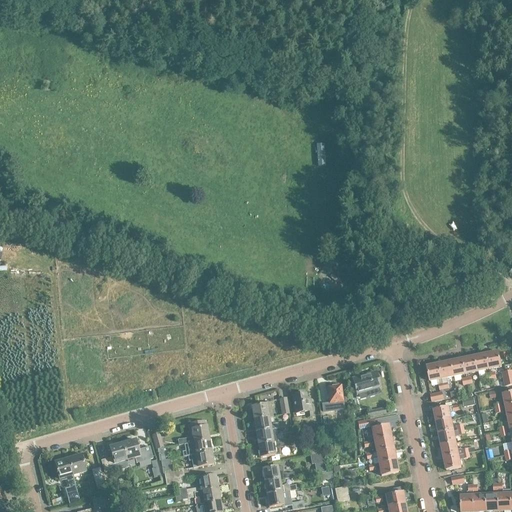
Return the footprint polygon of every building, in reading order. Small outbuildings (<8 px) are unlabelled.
[(316,144),(317,166),(325,165),(324,143),(316,144)] [(499,353),(487,355),(490,370),(502,367),(499,353)] [(490,370),(487,355),(475,357),(478,372),(490,370)] [(478,372),(475,357),(463,360),(466,375),(478,372)] [(466,375),(463,360),(451,362),(454,377),(466,375)] [(454,377),(451,362),(439,365),(444,390),(449,389),(448,383),(447,379),(454,377)] [(444,390),(439,365),(427,367),(430,382),(437,381),(438,385),(440,391),(444,390)] [(511,371),(502,374),(504,380),(511,378),(511,371)] [(376,373),(353,379),(357,393),(358,396),(365,393),(367,398),(380,394),(379,389),(380,389),(376,373)] [(342,402),(340,387),(339,387),(338,386),(335,386),(333,388),(328,388),(328,395),(329,406),(323,407),(324,413),(337,411),(337,409),(343,408),(342,402)] [(431,395),(432,402),(443,400),(442,393),(431,395)] [(506,407),(511,405),(511,393),(503,395),(506,407)] [(292,397),(295,415),(306,413),(307,418),(312,418),(309,399),(307,399),(306,394),(292,397)] [(475,398),(463,401),(465,408),(476,406),(475,398)] [(279,400),(282,415),(289,414),(286,399),(279,400)] [(262,406),(251,408),(253,421),(268,418),(268,419),(273,418),(270,403),(261,405),(262,406)] [(434,411),(436,423),(451,420),(449,408),(434,411)] [(386,415),(384,409),(367,412),(368,418),(386,415)] [(276,430),(286,428),(285,424),(278,425),(278,424),(270,425),(268,419),(268,418),(253,421),(256,433),(273,430),(275,430),(276,430)] [(373,420),(358,423),(359,430),(375,427),(373,420)] [(439,435),(454,432),(451,420),(436,423),(439,435)] [(192,438),(177,441),(178,446),(190,444),(209,440),(207,428),(206,428),(205,422),(188,425),(188,427),(189,426),(190,432),(191,432),(192,438)] [(315,435),(322,434),(321,424),(314,425),(315,435)] [(374,442),(391,438),(388,426),(371,430),(374,442)] [(273,430),(256,433),(258,446),(278,442),(275,430),(273,430)] [(454,432),(439,435),(441,447),(456,444),(455,438),(459,437),(459,436),(458,431),(454,432)] [(152,436),(156,450),(163,448),(159,434),(152,436)] [(374,442),(376,453),(393,450),(391,438),(374,442)] [(186,452),(183,453),(184,458),(188,457),(211,453),(209,440),(190,444),(185,445),(186,452)] [(136,441),(122,445),(127,461),(135,459),(136,464),(153,459),(149,448),(138,451),(136,441)] [(279,447),(281,447),(281,448),(288,447),(287,441),(278,442),(258,446),(260,459),(280,455),(279,447)] [(456,444),(441,447),(444,459),(458,456),(463,455),(462,451),(462,449),(457,450),(456,444)] [(111,471),(109,466),(127,461),(122,445),(109,448),(112,458),(101,461),(104,473),(111,471)] [(310,457),(324,455),(322,446),(309,448),(310,457)] [(376,453),(379,465),(396,461),(393,450),(376,453)] [(214,465),(211,453),(188,457),(189,462),(192,461),(193,469),(214,465)] [(324,455),(310,457),(312,466),(325,464),(324,455)] [(81,456),(68,460),(72,476),(86,473),(83,462),(84,462),(83,457),(82,458),(81,456)] [(461,468),(458,456),(444,459),(446,471),(461,468)] [(55,465),(53,466),(55,474),(56,479),(58,479),(59,480),(66,478),(69,488),(64,490),(67,498),(71,497),(69,491),(76,489),(72,476),(68,460),(54,464),(55,465)] [(396,461),(379,465),(381,477),(398,473),(396,461)] [(156,462),(151,463),(155,476),(160,475),(156,462)] [(279,481),(294,478),(293,473),(286,474),(283,474),(282,467),(262,470),(264,483),(279,481)] [(94,470),(92,471),(97,488),(99,488),(105,486),(100,469),(94,470)] [(163,474),(164,480),(184,477),(182,470),(163,474)] [(185,484),(184,477),(164,480),(166,487),(185,484)] [(186,495),(218,489),(216,477),(196,480),(197,489),(186,491),(186,495)] [(463,477),(452,479),(453,486),(465,484),(463,477)] [(295,486),(289,487),(289,486),(280,488),(279,481),(264,483),(266,496),(281,493),(296,491),(295,486)] [(335,490),(336,497),(348,495),(347,488),(335,490)] [(76,489),(69,491),(71,497),(67,498),(69,506),(80,503),(76,489)] [(186,495),(178,496),(179,501),(187,499),(199,497),(200,505),(202,505),(220,502),(218,489),(186,495)] [(280,494),(266,496),(269,509),(286,506),(285,500),(288,500),(287,492),(283,493),(281,493),(280,494)] [(503,492),(498,492),(498,496),(499,511),(511,511),(511,495),(503,495),(503,492)] [(388,509),(405,505),(402,493),(385,497),(388,509)] [(467,497),(461,497),(461,511),(474,511),(473,497),(473,493),(468,494),(468,493),(467,493),(467,497)] [(478,493),(473,493),(473,497),(474,511),(486,511),(486,496),(478,497),(478,493)] [(349,501),(348,495),(336,497),(337,504),(349,501)] [(499,511),(498,496),(486,496),(486,511),(499,511)] [(95,508),(108,505),(106,497),(93,501),(95,508)] [(292,511),(304,509),(303,502),(298,503),(297,499),(290,500),(292,511)] [(221,511),(220,502),(202,505),(204,511),(202,511),(221,511)]
